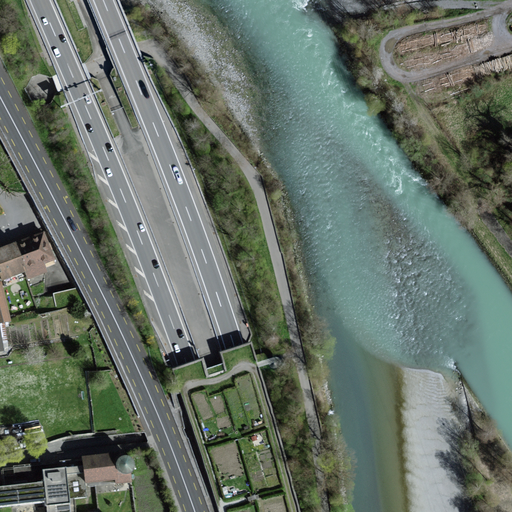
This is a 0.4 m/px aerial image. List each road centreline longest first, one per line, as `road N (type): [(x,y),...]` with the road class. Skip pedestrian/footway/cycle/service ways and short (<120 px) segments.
road 1 (motorway): [(40,0),(189,366),(239,511)]
road 2 (motorway): [(280,511),(234,346),(102,0)]
road 3 (primary): [(0,97),(128,348),(195,511)]
road 4 (track): [(500,10),(499,45),(424,74),(398,74),(384,51),(394,36),(422,25)]
road 5 (track): [(406,77),(511,237)]
road 6 (residential): [(145,436),(0,461)]
